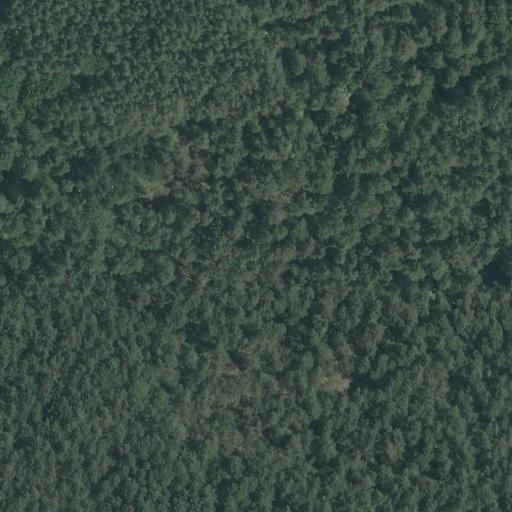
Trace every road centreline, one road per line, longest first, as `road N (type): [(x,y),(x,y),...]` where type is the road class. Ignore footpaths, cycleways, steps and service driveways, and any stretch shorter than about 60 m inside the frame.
road 1 (track): [(66,163),(203,511)]
road 2 (track): [(0,16),(10,55),(47,113),(66,163)]
